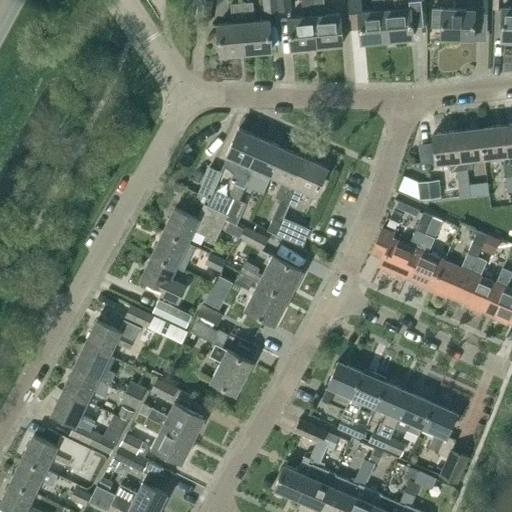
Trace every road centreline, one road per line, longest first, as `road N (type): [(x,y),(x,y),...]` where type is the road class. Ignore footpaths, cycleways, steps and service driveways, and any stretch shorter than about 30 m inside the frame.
road 1 (residential): [(0,440),(186,100)]
road 2 (residential): [(213,511),(334,294)]
road 3 (residential): [(406,99),(186,100)]
road 4 (residential): [(334,294),(380,193),(406,99)]
road 5 (residential): [(510,375),(334,294)]
